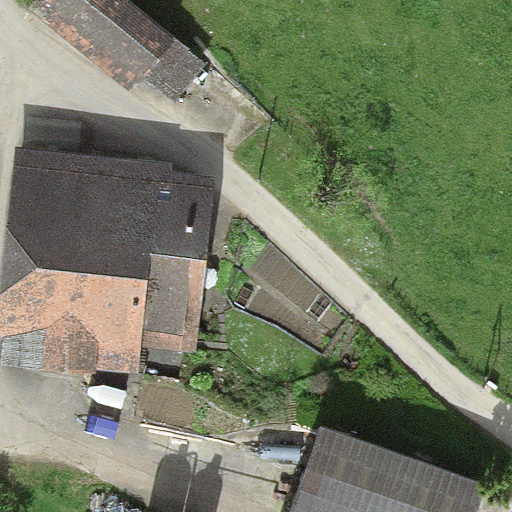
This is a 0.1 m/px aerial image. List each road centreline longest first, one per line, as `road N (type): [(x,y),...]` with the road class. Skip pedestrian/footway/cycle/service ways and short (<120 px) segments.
road 1 (residential): [(511,428),(254,201),(30,48)]
road 2 (residential): [(30,48),(6,123),(0,177)]
